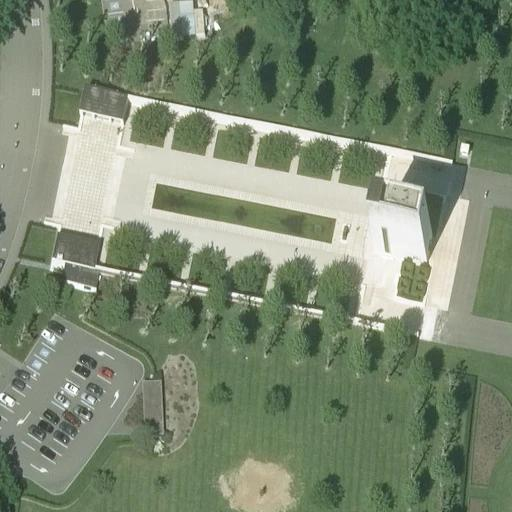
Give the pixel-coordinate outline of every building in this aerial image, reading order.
[(122,125),(127,99),(84,90),(79,116),(122,125)] [(378,228),(373,253),(400,258),(425,263),(430,239),(405,234),(378,228)] [(92,275),(98,248),(55,239),(49,266),(64,269),(60,286),(79,290),(83,273),(92,275)] [(153,407),(179,424),(185,414),(177,409),(183,400),(165,388),(153,407)] [(214,445),(226,427),(208,415),(202,424),(193,419),(187,429),(214,445)]
